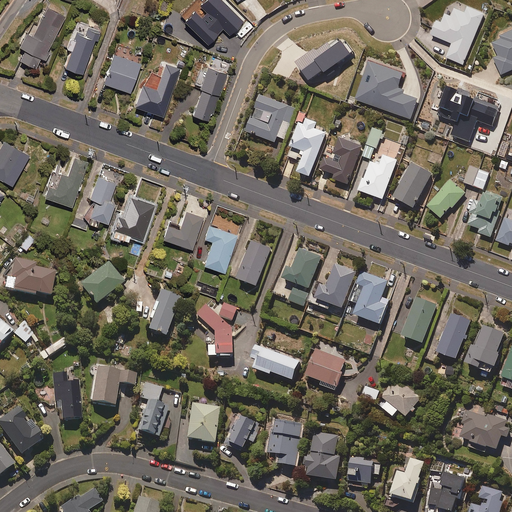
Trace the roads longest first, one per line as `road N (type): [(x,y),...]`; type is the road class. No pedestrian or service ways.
road 1 (tertiary): [(208,174),(511,286)]
road 2 (residential): [(294,511),(109,462),(59,471),(0,511)]
road 3 (residential): [(388,18),(340,12),(285,23),(251,64),(208,174)]
road 4 (tertiary): [(0,98),(208,174)]
